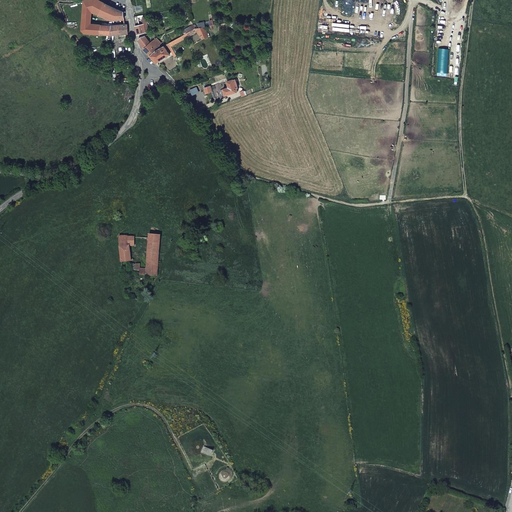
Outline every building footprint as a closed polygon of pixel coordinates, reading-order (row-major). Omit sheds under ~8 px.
[(99,16),(104,3),(97,0),(89,0),(85,1),(84,25),(90,25),(91,13),(99,16)] [(123,12),(104,3),(99,16),(112,21),(124,19),(123,12)] [(143,16),(134,17),(138,35),(146,33),(144,24),(147,24),(149,23),(148,22),(147,22),(146,17),(143,17),(143,16)] [(112,26),(90,25),(90,33),(110,35),(112,26)] [(128,34),(127,25),(112,26),(110,35),(128,34)] [(185,34),(196,28),(193,25),(185,29),(186,32),(184,32),(185,34)] [(208,37),(205,27),(200,27),(196,28),(185,34),(169,43),(171,46),(197,32),(202,39),(208,37)] [(139,40),(144,49),(150,43),(145,36),(141,37),(139,40)] [(144,49),(150,55),(155,51),(159,49),(156,45),(157,44),(154,40),(150,43),(144,49)] [(175,54),(169,43),(166,45),(173,55),(175,54)] [(150,55),(157,62),(162,57),(163,59),(169,55),(164,46),(159,49),(155,51),(150,55)] [(125,61),(128,61),(127,48),(118,49),(118,61),(125,61)] [(223,89),(224,94),(225,95),(237,92),(236,89),(238,88),(235,79),(227,82),(228,87),(223,89)] [(147,264),(158,265),(160,235),(149,234),(147,264)] [(119,236),(121,262),(131,261),(129,245),(128,244),(128,236),(119,236)] [(140,274),(146,275),(146,269),(140,268),(140,264),(130,264),(131,271),(137,270),(140,271),(140,274)] [(146,275),(157,276),(158,265),(147,264),(146,269),(146,275)] [(213,450),(204,447),(202,452),(210,456),(213,450)]
